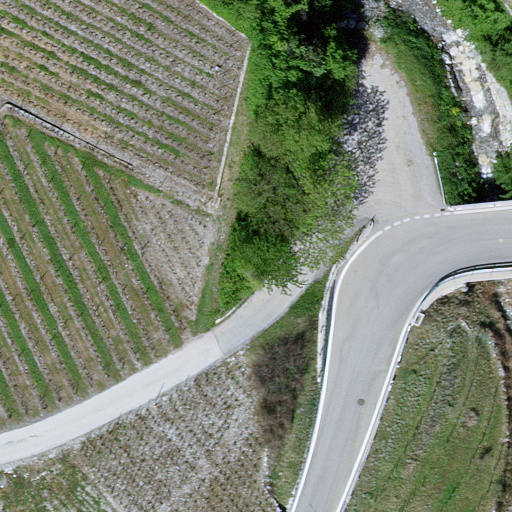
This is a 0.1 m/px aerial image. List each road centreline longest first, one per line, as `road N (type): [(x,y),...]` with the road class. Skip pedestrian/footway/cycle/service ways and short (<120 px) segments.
road 1 (track): [(0,460),(132,417),(241,328),(347,202),(364,193),(386,193),(402,210),(416,253)]
road 2 (tertiary): [(311,511),(371,317),(397,268),(416,253),(511,240)]
